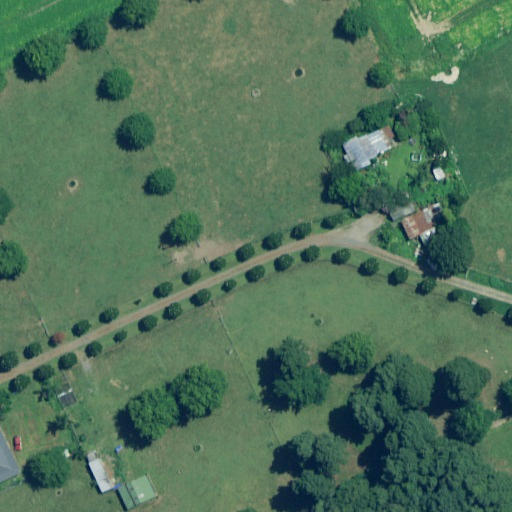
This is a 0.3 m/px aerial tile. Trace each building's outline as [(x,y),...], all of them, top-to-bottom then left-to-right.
[(392,149),(382,129),(345,149),(357,172),(371,165),(369,161),(392,149)] [(414,213),(405,192),(385,201),(394,222),(400,219),(414,213)] [(439,209),(416,221),(413,216),(400,222),(410,242),(421,237),(426,248),(452,235),(439,209)] [(0,484),(22,474),(0,426),(0,484)] [(113,489),(97,453),(87,457),(103,493),(113,489)] [(157,498),(147,476),(119,489),(129,511),(157,498)]
